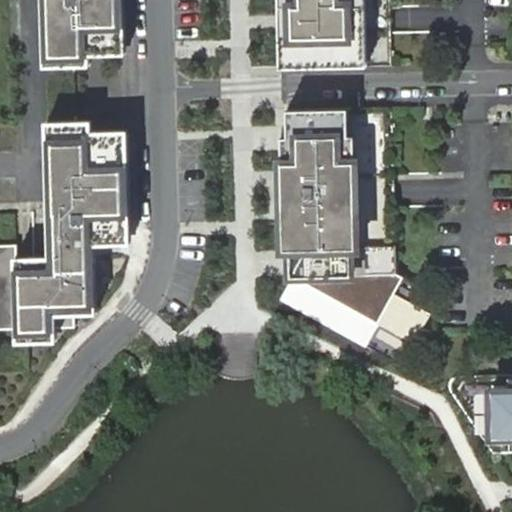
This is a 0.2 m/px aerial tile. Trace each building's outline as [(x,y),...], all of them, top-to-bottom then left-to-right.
[(127,48),(125,0),(45,0),(47,60),(90,59),(89,49),(127,48)] [(279,0),(281,69),(392,67),(390,0),(279,0)] [(394,107),(289,109),(290,136),(284,136),(285,251),(291,251),(291,276),(358,313),(378,326),(405,280),(396,273),(394,107)] [(103,244),(131,243),(129,127),(94,128),(93,115),(51,116),(55,253),(22,254),(22,242),(0,242),(0,327),(25,326),(25,340),(64,339),(66,338),(65,325),(78,325),(81,322),(81,312),(93,312),(99,307),(104,302),(103,244)] [(511,374),(482,375),(483,433),(495,454),(511,453),(511,374)]
